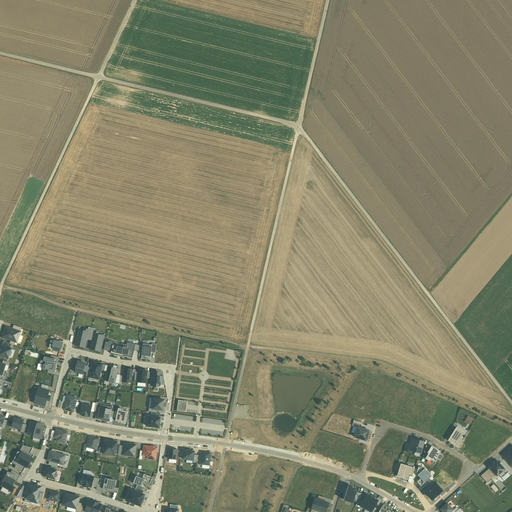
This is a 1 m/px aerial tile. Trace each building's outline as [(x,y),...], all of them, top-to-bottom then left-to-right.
[(52,329),(66,332),(70,315),(55,312),(52,329)] [(16,343),(20,332),(12,329),(5,327),(1,338),(10,341),(15,342),(16,343)] [(79,330),(75,346),(84,348),(86,339),(88,333),(87,332),(79,330)] [(93,341),(91,349),(100,352),(104,337),(94,334),(93,341)] [(52,350),(61,352),(63,343),(54,341),(52,350)] [(104,350),(111,352),(113,345),(113,342),(109,341),(109,343),(106,342),(104,350)] [(111,352),(110,354),(124,357),(125,356),(132,358),(134,351),(136,345),(128,342),(127,345),(122,344),(121,347),(113,345),(111,352)] [(11,350),(11,349),(10,349),(2,346),(0,345),(0,355),(8,359),(9,356),(11,350)] [(142,345),(141,359),(151,360),(151,353),(152,345),(142,345)] [(44,365),(43,369),(48,371),(54,372),(55,372),(56,367),(57,363),(55,362),(56,360),(50,358),(44,357),(43,361),(46,362),(45,365),(44,365)] [(86,364),(78,362),(77,363),(75,372),(83,374),(86,364)] [(89,377),(99,380),(101,370),(103,365),(93,362),(91,368),(89,377)] [(118,368),(109,366),(107,372),(105,382),(114,384),(115,383),(117,374),(118,368)] [(133,370),(124,369),(123,376),(123,382),(131,383),(132,373),(133,370)] [(138,381),(138,382),(146,383),(146,378),(147,372),(147,371),(139,370),(139,373),(138,381)] [(152,386),(158,387),(159,382),(160,376),(160,374),(153,373),(152,386)] [(49,391),(39,388),(37,394),(35,404),(45,407),(47,400),(50,401),(51,397),(48,396),(49,392),(49,391)] [(77,399),(67,396),(67,397),(65,403),(64,409),(73,412),(77,399)] [(164,401),(154,399),(153,409),(158,410),(163,410),(164,401)] [(177,411),(186,413),(188,402),(178,400),(177,411)] [(82,414),(81,416),(87,418),(88,417),(90,417),(91,412),(92,406),(82,403),(79,414),(82,414)] [(113,406),(99,403),(96,419),(109,422),(111,411),(113,406)] [(125,424),(128,412),(123,411),(123,409),(118,408),(118,412),(116,418),(116,421),(121,422),(121,423),(125,424)] [(147,426),(159,428),(161,418),(160,418),(151,417),(148,416),(147,426)] [(464,422),(470,425),(473,420),(468,417),(464,422)] [(23,420),(14,418),(11,427),(21,430),(22,424),(23,420)] [(357,428),(361,429),(362,423),(354,420),(352,426),(357,428)] [(34,438),(41,440),(42,436),(44,428),(41,427),(41,425),(30,422),(27,434),(34,436),(34,438)] [(354,437),(367,441),(370,431),(361,429),(357,428),(354,437)] [(456,428),(448,441),(453,445),(456,447),(461,439),(464,433),(456,428)] [(67,435),(68,432),(56,429),(55,432),(54,437),(54,438),(57,439),(56,442),(65,444),(66,440),(67,435)] [(87,447),(97,450),(99,440),(89,437),(88,444),(87,447)] [(421,454),(424,443),(412,439),(410,445),(408,450),(421,454)] [(103,454),(115,456),(117,442),(105,440),(104,448),(103,454)] [(134,457),(136,448),(136,447),(136,445),(131,444),(131,445),(124,444),(124,446),(122,454),(129,455),(129,456),(134,457)] [(22,452),(32,458),(34,455),(31,453),(33,448),(23,446),(19,452),(21,454),(22,452)] [(155,460),(157,448),(144,446),(143,451),(143,455),(145,455),(145,458),(155,460)] [(432,446),(430,448),(427,453),(428,454),(428,455),(425,459),(434,465),(438,459),(437,458),(440,454),(441,452),(432,446)] [(502,455),(511,466),(511,465),(511,447),(508,451),(507,451),(502,455)] [(63,465),(65,455),(56,453),(57,450),(52,449),(52,452),(50,452),(48,461),(50,461),(58,464),(63,465)] [(170,449),(168,459),(176,460),(177,456),(178,450),(170,449)] [(195,452),(184,450),(183,452),(183,459),(194,461),(194,455),(195,452)] [(16,462),(26,467),(27,468),(29,464),(29,465),(31,462),(30,462),(32,458),(22,452),(21,454),(19,452),(18,452),(14,459),(17,460),(16,462)] [(211,453),(202,452),(200,464),(209,466),(210,462),(211,453)] [(505,476),(509,472),(498,460),(494,463),(493,463),(488,468),(489,469),(495,476),(496,477),(499,475),(501,477),(504,474),(505,476)] [(26,467),(16,462),(15,465),(16,465),(15,468),(23,473),(26,467)] [(406,466),(401,464),(398,471),(397,477),(402,479),(406,466)] [(406,466),(402,479),(408,480),(410,475),(412,468),(406,466)] [(417,482),(421,486),(432,477),(425,469),(418,467),(416,475),(418,475),(420,479),(417,482)] [(51,469),(46,468),(44,476),(55,479),(57,471),(51,469)] [(495,476),(489,469),(481,476),(487,483),(495,476)] [(0,490),(0,491),(9,497),(13,490),(14,487),(13,486),(20,475),(12,470),(10,473),(7,472),(6,474),(1,482),(3,482),(1,486),(2,487),(0,490)] [(88,487),(91,487),(92,486),(94,478),(94,477),(91,477),(91,475),(87,474),(86,476),(83,475),(82,478),(80,483),(80,485),(83,485),(83,486),(88,488),(88,487)] [(144,482),(150,484),(153,478),(144,474),(142,479),(145,480),(144,482)] [(136,476),(133,484),(137,485),(142,487),(143,485),(144,482),(145,480),(142,479),(136,476)] [(104,484),(103,489),(108,490),(107,491),(108,491),(114,492),(115,488),(116,481),(105,479),(104,484)] [(428,492),(426,494),(430,499),(433,497),(434,498),(434,499),(438,495),(442,491),(435,483),(426,490),(428,492)] [(17,497),(25,499),(25,498),(27,489),(28,490),(28,487),(23,486),(17,497)] [(25,499),(24,502),(30,503),(31,501),(37,503),(38,500),(40,493),(41,487),(36,486),(36,488),(29,486),(28,487),(28,490),(27,489),(25,498),(25,499)] [(342,499),(353,503),(354,498),(356,493),(354,492),(355,489),(349,487),(348,490),(346,489),(344,494),(342,499)] [(145,496),(143,494),(134,491),(131,490),(126,500),(130,502),(135,504),(139,506),(141,506),(145,496)] [(59,493),(49,491),(47,499),(57,502),(59,493)] [(79,497),(66,494),(63,505),(76,509),(78,503),(79,497)] [(372,498),(366,494),(362,501),(360,506),(366,509),(372,498)] [(378,501),(372,498),(366,509),(370,511),(371,511),(374,508),(378,501)] [(85,511),(86,511),(91,511),(95,502),(90,500),(87,507),(85,511)] [(314,503),(312,509),(320,511),(322,511),(325,511),(329,503),(324,502),(317,500),(316,504),(314,503)] [(101,505),(95,502),(91,511),(98,511),(99,511),(101,505)] [(84,504),(78,503),(76,509),(76,511),(77,511),(81,511),(84,506),(84,504)] [(441,509),(442,511),(451,511),(453,510),(447,503),(441,509)]
